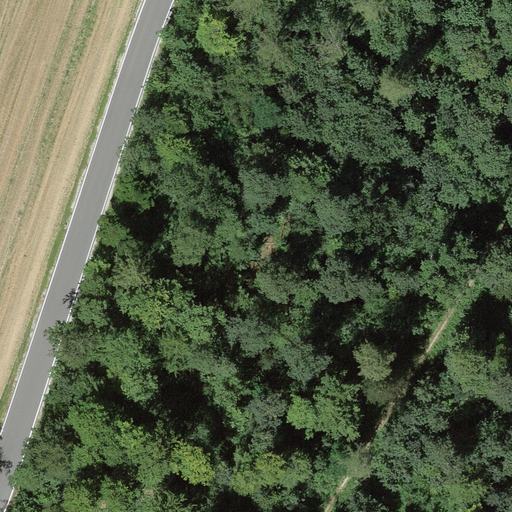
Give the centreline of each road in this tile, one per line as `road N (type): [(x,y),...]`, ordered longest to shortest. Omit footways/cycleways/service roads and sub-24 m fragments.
road 1 (tertiary): [(160,0),(0,483)]
road 2 (track): [(320,511),(511,206)]
